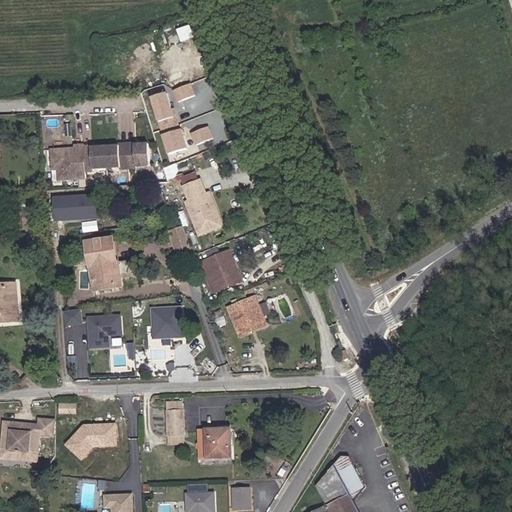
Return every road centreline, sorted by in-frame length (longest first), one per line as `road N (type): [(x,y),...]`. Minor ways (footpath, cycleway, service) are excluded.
road 1 (unclassified): [(358,389),(313,381),(0,395)]
road 2 (primary): [(234,0),(359,324)]
road 3 (unclassified): [(511,211),(359,324)]
road 4 (primary): [(378,370),(435,511)]
road 5 (unclassified): [(281,511),(358,389)]
